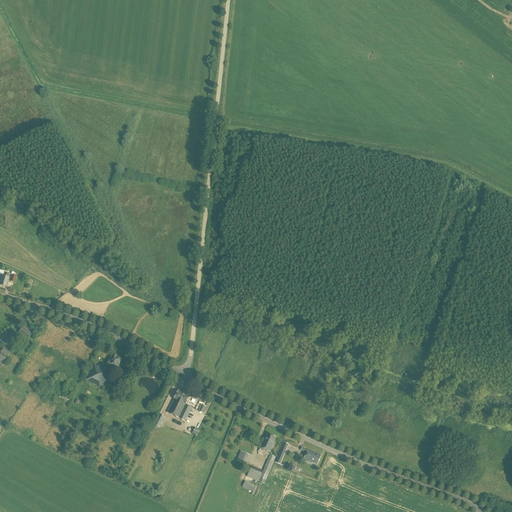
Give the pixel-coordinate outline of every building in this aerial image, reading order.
[(0,286),(6,288),(9,278),(8,278),(9,274),(4,272),(4,271),(0,269),(0,275),(1,276),(0,278),(0,286)] [(26,339),(31,333),(23,326),(17,333),(26,339)] [(12,348),(16,344),(14,343),(17,339),(11,333),(3,343),(10,348),(11,347),(12,348)] [(1,352),(0,350),(0,364),(2,366),(11,351),(4,347),(1,352)] [(117,354),(115,354),(114,354),(113,354),(109,362),(109,361),(107,365),(108,365),(105,369),(93,363),(85,380),(102,388),(108,375),(110,376),(112,374),(110,372),(110,371),(112,367),(117,369),(122,359),(118,357),(118,356),(117,356),(117,354)] [(185,421),(192,408),(185,405),(190,396),(178,390),(167,413),(185,421)] [(70,399),(63,395),(60,400),(69,405),(73,397),(71,396),(70,399)] [(160,427),(164,418),(163,417),(163,416),(159,414),(154,424),(160,427)] [(273,444),(276,437),(267,433),(264,440),(263,440),(260,447),(270,452),(273,444)] [(235,438),(234,442),(247,447),(249,443),(235,438)] [(308,449),(302,447),(301,450),(306,453),(304,459),(317,464),(321,455),(308,449)] [(280,449),(275,462),(279,464),(285,451),(280,449)] [(247,465),(251,455),(241,451),(237,461),(247,465)] [(264,484),(276,457),(270,454),(268,460),(268,459),(263,471),(251,466),(247,477),(264,484)] [(250,481),(247,480),(247,482),(245,481),(241,490),(251,494),(256,483),(250,480),(250,481)]
